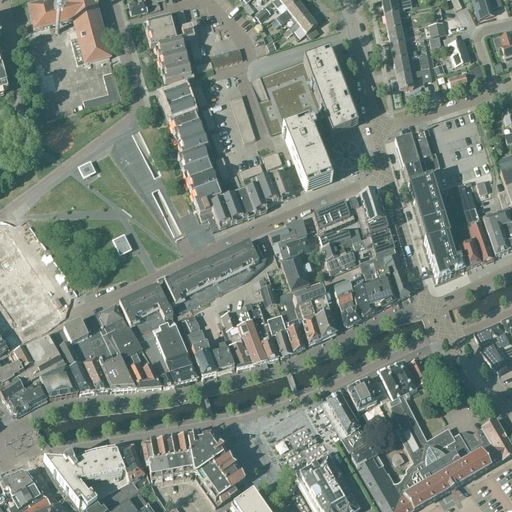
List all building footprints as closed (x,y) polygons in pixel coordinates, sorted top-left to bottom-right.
[(95,5),(93,0),(64,0),(28,10),(34,33),(73,22),(78,41),(72,42),(79,68),(85,67),(109,61),(95,8),(98,7),(97,4),(95,5)] [(128,7),(129,11),(128,12),(129,17),(131,18),(131,19),(147,15),(145,8),(147,7),(147,9),(157,6),(157,5),(164,3),(163,0),(155,0),(152,1),(128,7)] [(277,0),(277,1),(271,5),(276,11),(282,7),(286,13),(296,5),(297,4),(294,0),(277,0)] [(384,18),(384,19),(398,16),(397,15),(404,14),(404,12),(411,11),(409,0),(388,0),(389,1),(381,3),(384,18)] [(456,0),(454,0),(450,2),(456,13),(462,11),(456,0)] [(478,23),(493,19),(490,10),(493,9),(493,11),(501,9),(498,0),(472,0),(471,0),(478,23)] [(289,21),(292,19),(296,25),(306,17),(307,16),(302,10),(301,11),(296,5),(283,16),(275,21),(281,28),(289,22),(289,21)] [(264,12),(254,19),(259,25),(268,17),(264,12)] [(181,31),(187,29),(183,14),(177,16),(181,31)] [(307,16),(306,17),(296,25),(288,31),(292,36),(300,29),(306,37),(317,28),(311,22),(307,16)] [(388,33),(387,33),(387,34),(401,31),(398,16),(384,19),(385,26),(387,26),(388,33)] [(164,87),(190,80),(180,43),(177,44),(170,19),(143,26),(144,27),(142,27),(144,35),(146,34),(147,38),(145,39),(147,46),(149,46),(150,51),(153,50),(156,58),(158,57),(159,62),(157,63),(159,70),(161,70),(162,75),(160,75),(161,82),(163,82),(164,87)] [(446,38),(443,25),(428,29),(430,41),(446,38)] [(195,63),(203,61),(197,41),(200,40),(197,30),(181,34),(184,44),(190,43),(195,63)] [(388,41),(390,48),(403,46),(401,31),(387,34),(388,41)] [(511,45),(511,46),(509,37),(500,40),(502,49),(500,49),(505,66),(511,63),(511,45)] [(454,70),(470,65),(462,43),(457,45),(455,39),(443,43),(445,50),(447,49),(454,70)] [(429,43),(430,52),(440,50),(438,41),(429,43)] [(408,45),(403,46),(390,48),(393,64),(406,61),(416,59),(415,54),(411,55),(408,45)] [(234,53),(237,65),(242,63),(239,52),(234,53)] [(229,54),(232,66),(237,65),(234,53),(229,54)] [(357,128),(328,53),(303,63),(331,138),(357,128)] [(224,56),(227,67),(232,66),(229,54),(224,56)] [(219,57),(222,68),(227,67),(224,56),(219,57)] [(214,58),(217,70),(222,68),(219,57),(214,58)] [(210,65),(212,71),(217,70),(214,58),(209,60),(210,65)] [(393,64),(394,71),(396,71),(397,78),(409,76),(406,61),(393,64)] [(195,69),(197,75),(212,71),(210,65),(195,69)] [(500,65),(493,67),(496,76),(502,74),(500,65)] [(444,76),(441,69),(435,71),(437,78),(444,76)] [(462,77),(463,79),(448,84),(450,93),(466,89),(465,84),(473,82),(473,83),(483,80),(480,69),(468,73),(469,75),(462,77)] [(423,85),(431,84),(429,73),(421,74),(423,85)] [(121,105),(113,75),(102,78),(107,97),(83,103),(86,114),(121,105)] [(412,91),(409,76),(397,78),(396,79),(399,94),(412,91)] [(200,87),(192,90),(200,110),(207,107),(200,87)] [(177,161),(179,166),(177,167),(180,173),(182,173),(183,178),(182,178),(185,188),(187,193),(189,192),(191,197),(189,198),(192,205),(193,204),(201,225),(208,223),(213,235),(220,233),(227,231),(226,230),(236,226),(236,227),(243,225),(243,224),(248,222),(248,223),(255,220),(254,219),(259,218),(260,218),(266,216),(266,215),(267,215),(265,210),(266,211),(272,208),(282,204),(282,205),(288,202),(288,201),(295,199),(288,180),(283,183),(280,176),(256,185),(258,190),(222,203),(203,152),(208,151),(184,90),(159,100),(160,101),(157,102),(160,108),(162,107),(166,117),(164,117),(166,125),(168,124),(170,129),(168,129),(171,136),(173,136),(174,140),(172,141),(178,156),(180,155),(182,159),(177,161)] [(230,102),(231,107),(243,104),(241,99),(230,102)] [(244,108),(243,104),(231,107),(233,112),(244,108)] [(233,112),(234,115),(234,117),(246,113),(244,108),(233,112)] [(201,256),(130,111),(123,114),(28,161),(99,306),(201,256)] [(217,131),(209,111),(201,114),(209,134),(217,131)] [(234,117),(235,119),(236,122),(247,118),(246,113),(234,117)] [(511,113),(500,117),(505,131),(511,129),(511,133),(511,135),(504,138),(507,148),(511,146),(511,113)] [(247,118),(236,122),(237,127),(249,123),(247,118)] [(237,127),(238,129),(239,132),(250,128),(249,123),(237,127)] [(307,124),(282,133),(305,195),(331,186),(307,124)] [(239,132),(240,136),(241,137),(252,133),(250,128),(239,132)] [(252,133),(241,137),(242,141),(254,138),(252,133)] [(423,134),(394,143),(403,171),(417,167),(423,165),(428,180),(430,179),(436,178),(435,173),(439,172),(435,157),(430,158),(423,134)] [(225,154),(218,135),(211,138),(218,157),(225,154)] [(242,141),(244,146),(255,143),(254,138),(242,141)] [(262,162),(267,173),(282,167),(277,156),(276,155),(263,160),(262,162)] [(496,162),(500,174),(511,170),(511,158),(500,161),(496,162)] [(230,180),(222,160),(215,163),(223,182),(230,180)] [(259,167),(240,174),(243,182),(263,175),(259,167)] [(417,167),(403,171),(404,171),(403,171),(403,173),(404,176),(405,176),(406,178),(405,178),(406,178),(405,178),(405,179),(406,181),(407,183),(407,184),(408,186),(408,188),(409,191),(410,193),(410,195),(411,198),(412,202),(413,203),(414,206),(420,225),(425,244),(424,244),(424,245),(424,246),(427,255),(430,265),(431,270),(433,273),(434,278),(436,283),(436,285),(438,285),(440,284),(464,274),(459,260),(457,260),(458,261),(456,261),(455,261),(454,261),(454,259),(449,244),(448,242),(449,242),(447,238),(449,238),(448,237),(449,237),(447,231),(446,229),(445,225),(444,223),(443,218),(441,212),(440,210),(439,206),(438,204),(439,204),(437,199),(436,194),(435,195),(435,192),(434,188),(433,188),(433,186),(431,180),(430,179),(428,180),(422,182),(422,181),(421,181),(420,177),(421,177),(419,173),(418,169),(418,167),(417,167)] [(511,170),(499,175),(510,209),(511,215),(511,170)] [(495,197),(497,197),(502,212),(510,209),(499,175),(499,174),(488,177),(495,197)] [(483,184),(476,187),(477,192),(485,190),(483,184)] [(480,266),(492,261),(470,193),(466,195),(463,185),(454,188),(462,214),(480,266)] [(451,199),(444,201),(466,272),(480,267),(467,230),(462,214),(457,197),(454,188),(447,190),(451,199)] [(485,190),(477,192),(479,198),(487,196),(485,190)] [(375,193),(357,201),(368,239),(387,233),(375,194),(375,193)] [(349,223),(344,206),(312,220),(317,236),(349,223)] [(511,226),(511,227),(509,227),(506,216),(482,224),(486,238),(487,238),(494,260),(511,253),(511,226)] [(271,248),(275,257),(279,255),(277,250),(306,241),(301,224),(291,228),(267,236),(271,248)] [(51,327),(54,321),(58,319),(5,234),(0,237),(0,261),(5,269),(0,271),(0,299),(20,330),(13,334),(11,330),(3,335),(11,347),(21,340),(23,343),(40,334),(51,327)] [(354,253),(355,256),(373,250),(391,244),(388,234),(371,240),(358,245),(352,247),(354,253)] [(318,242),(321,251),(334,246),(350,241),(348,235),(333,236),(318,242)] [(311,256),(306,241),(277,250),(279,255),(282,264),(299,259),(311,256)] [(169,281),(162,284),(163,285),(163,284),(179,317),(243,287),(263,269),(267,261),(258,242),(251,246),(251,245),(205,267),(205,265),(170,282),(169,281)] [(355,256),(356,259),(356,260),(358,266),(376,259),(375,259),(394,253),(391,244),(373,250),(355,256)] [(337,252),(334,246),(321,251),(325,265),(345,256),(343,249),(337,252)] [(377,278),(386,275),(388,282),(389,282),(396,305),(409,298),(394,253),(375,259),(376,259),(358,266),(359,268),(362,276),(370,273),(372,277),(376,276),(377,278)] [(355,267),(353,261),(351,254),(346,256),(325,265),(329,278),(355,267)] [(290,294),(305,289),(308,288),(305,277),(310,275),(308,269),(303,271),(299,259),(282,264),(283,265),(281,266),(290,294)] [(351,296),(353,304),(356,312),(359,324),(372,318),(383,312),(396,305),(389,282),(388,282),(386,275),(377,278),(376,276),(372,277),(370,273),(362,276),(365,285),(372,283),(371,281),(374,280),(375,286),(363,290),(350,294),(351,296)] [(274,299),(271,289),(267,289),(265,283),(253,286),(256,295),(260,293),(265,312),(277,308),(276,307),(274,299)] [(351,296),(350,294),(350,293),(348,286),(333,292),(336,302),(351,296)] [(157,287),(150,290),(150,291),(118,307),(136,339),(167,327),(165,323),(172,320),(157,288),(157,287)] [(307,297),(305,289),(290,294),(274,299),(276,307),(292,302),(307,297)] [(315,321),(321,344),(335,337),(321,292),(307,297),(292,302),(295,311),(299,310),(304,324),(315,321)] [(352,305),(353,304),(351,296),(336,302),(338,310),(352,305)] [(287,326),(283,327),(286,335),(285,335),(292,357),(305,351),(299,330),(300,329),(300,328),(295,311),(292,302),(287,304),(290,313),(287,314),(287,316),(284,317),(287,326)] [(346,331),(359,324),(356,312),(353,304),(352,305),(338,310),(341,318),(343,330),(346,331)] [(246,311),(266,366),(278,362),(260,305),(245,310),(246,311)] [(109,328),(114,340),(129,332),(115,309),(98,317),(106,330),(109,328)] [(302,328),(308,350),(321,344),(315,321),(304,324),(299,310),(295,311),(300,328),(302,328)] [(253,370),(266,366),(246,311),(226,319),(221,320),(226,334),(237,331),(241,342),(242,341),(248,356),(245,357),(250,370),(253,370)] [(280,320),(278,313),(267,316),(269,324),(273,339),(280,361),(292,357),(285,335),(286,335),(283,327),(282,322),(279,323),(279,321),(280,320)] [(106,330),(98,317),(80,325),(87,341),(93,355),(110,395),(131,394),(136,394),(110,342),(114,340),(109,328),(106,330)] [(194,318),(185,322),(191,334),(200,330),(194,318)] [(194,362),(202,382),(216,379),(208,357),(208,355),(209,355),(202,334),(201,334),(200,330),(191,334),(185,322),(181,325),(194,362)] [(511,322),(502,327),(503,328),(510,343),(508,345),(509,348),(511,353),(511,354),(511,355),(511,322)] [(69,346),(71,349),(86,341),(87,341),(80,325),(63,333),(69,346)] [(187,359),(173,326),(152,334),(174,389),(197,383),(187,359)] [(500,328),(485,335),(502,364),(504,363),(511,359),(511,355),(511,354),(511,353),(509,348),(508,345),(510,343),(503,328),(501,329),(500,328)] [(226,334),(223,335),(226,345),(229,352),(236,373),(250,370),(245,357),(248,356),(242,341),(241,342),(237,331),(226,334)] [(136,394),(161,391),(147,362),(134,341),(129,332),(114,340),(110,342),(136,394)] [(94,396),(81,369),(71,349),(69,346),(63,333),(48,340),(65,371),(66,371),(77,398),(94,396)] [(137,340),(145,353),(149,361),(163,392),(174,389),(152,334),(137,340)] [(482,354),(480,356),(499,378),(507,371),(504,363),(502,364),(485,335),(474,340),(482,354)] [(0,358),(9,353),(7,350),(0,338),(0,358)] [(23,352),(35,372),(26,377),(30,384),(32,383),(34,386),(38,385),(47,404),(49,403),(50,403),(51,404),(57,403),(57,402),(69,400),(70,401),(76,400),(76,399),(77,398),(66,371),(65,371),(48,340),(23,352)] [(71,349),(81,369),(94,396),(109,395),(86,341),(71,349)] [(208,357),(216,379),(234,374),(224,347),(215,349),(216,353),(209,355),(208,355),(208,357)] [(14,365),(5,370),(6,371),(0,374),(0,391),(26,377),(35,372),(23,352),(11,359),(14,365)] [(14,365),(11,359),(0,364),(0,374),(6,371),(5,370),(14,365)] [(429,383),(418,362),(407,368),(418,389),(429,383)] [(413,469),(433,457),(455,444),(453,441),(449,434),(448,432),(447,433),(448,434),(427,447),(426,445),(404,401),(403,400),(417,393),(408,377),(403,366),(388,374),(379,378),(382,384),(392,404),(387,407),(400,431),(396,434),(396,435),(399,440),(409,461),(410,462),(412,467),(413,469)] [(0,401),(5,408),(24,395),(33,391),(32,387),(34,386),(32,383),(30,384),(26,377),(0,391),(0,401)] [(348,397),(340,401),(346,411),(348,410),(352,418),(376,406),(373,402),(378,400),(381,406),(386,404),(388,403),(380,385),(377,387),(375,384),(367,388),(365,385),(346,394),(348,397)] [(32,411),(47,404),(38,385),(34,386),(32,387),(33,391),(24,395),(32,411)] [(5,408),(12,419),(16,420),(32,411),(24,395),(5,408)] [(340,401),(338,398),(320,408),(349,456),(368,445),(362,436),(361,436),(346,411),(340,401)] [(453,441),(455,444),(433,457),(413,469),(412,467),(410,468),(410,469),(409,470),(408,471),(407,472),(406,473),(406,474),(405,475),(406,476),(403,482),(402,482),(401,483),(401,484),(400,484),(400,485),(399,485),(399,486),(398,486),(397,487),(396,487),(395,487),(394,487),(393,487),(387,477),(386,478),(381,471),(383,470),(370,449),(361,454),(352,459),(351,462),(352,463),(361,479),(376,503),(380,511),(417,511),(425,508),(449,494),(449,495),(454,492),(454,491),(478,478),(477,477),(500,464),(511,457),(511,451),(495,423),(481,431),(481,432),(476,434),(480,441),(465,449),(459,437),(453,441)] [(197,439),(140,450),(144,467),(147,466),(148,471),(151,488),(151,489),(159,487),(189,482),(191,481),(192,480),(192,479),(193,477),(196,478),(195,480),(195,481),(195,483),(196,484),(215,511),(239,494),(236,490),(244,484),(219,448),(217,449),(210,439),(198,441),(197,439)] [(144,467),(140,450),(136,450),(137,451),(133,451),(134,452),(133,452),(141,474),(148,471),(147,466),(144,467)] [(134,452),(133,451),(123,453),(124,456),(135,483),(131,486),(135,492),(136,493),(149,486),(145,478),(144,479),(143,479),(141,474),(133,452),(134,452)] [(123,453),(116,455),(115,455),(128,487),(131,486),(135,483),(124,456),(123,453)] [(105,459),(96,461),(85,465),(74,470),(70,459),(64,464),(63,465),(62,467),(46,466),(45,466),(45,467),(47,470),(49,474),(51,478),(53,481),(55,484),(57,488),(61,494),(64,497),(66,501),(69,504),(72,507),(77,511),(89,511),(95,507),(104,501),(109,498),(109,497),(128,487),(115,455),(114,455),(115,458),(105,459)] [(399,468),(404,465),(400,459),(398,458),(396,457),(395,458),(393,459),(392,459),(392,460),(392,461),(392,463),(395,470),(399,468)] [(300,476),(299,477),(318,511),(356,511),(343,489),(345,488),(342,484),(341,485),(339,482),(340,482),(339,479),(338,480),(328,462),(328,461),(327,461),(326,462),(324,463),(323,463),(322,464),(320,466),(319,466),(318,466),(318,467),(316,468),(315,468),(313,468),(313,469),(313,468),(310,469),(311,470),(310,470),(309,471),(307,472),(305,474),(303,474),(303,475),(302,476),(300,476)] [(0,509),(35,490),(28,482),(26,479),(21,477),(0,486),(0,488),(3,495),(2,495),(3,497),(0,498),(0,500),(0,509)] [(89,511),(113,511),(116,510),(117,511),(138,495),(136,493),(135,492),(131,486),(128,487),(109,497),(109,498),(104,501),(95,507),(89,511)] [(151,488),(141,493),(143,498),(153,493),(151,489),(151,488)] [(0,511),(22,511),(43,500),(35,490),(0,509),(0,511)] [(156,499),(153,493),(143,498),(146,503),(155,499),(156,499)] [(263,511),(252,495),(228,511),(263,511)] [(143,511),(147,508),(138,496),(116,511),(143,511)] [(156,499),(155,499),(147,504),(150,509),(159,503),(156,498),(156,499)] [(46,511),(50,510),(43,500),(22,511),(46,511)] [(151,511),(155,511),(162,508),(159,503),(150,509),(151,511)]
